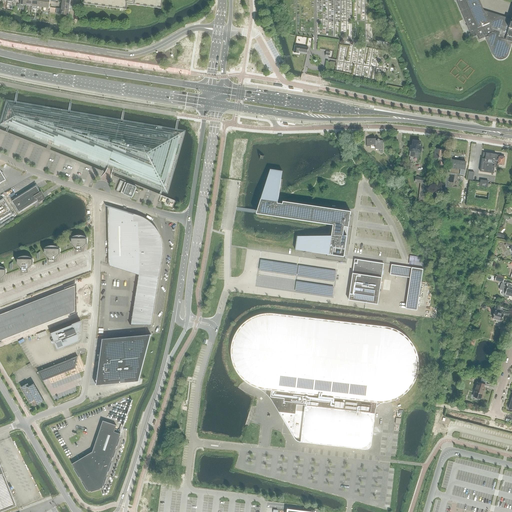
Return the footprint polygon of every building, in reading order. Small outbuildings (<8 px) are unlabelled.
[(84,0),(84,4),(126,9),(126,10),(127,4),(130,4),(131,4),(155,7),(160,8),(161,8),(161,0),(84,0)] [(479,0),(456,0),(472,37),(469,39),(477,36),(479,40),(485,37),(486,40),(493,55),(493,56),(494,56),(494,57),(495,57),(495,58),(496,59),(497,59),(498,60),(499,60),(500,60),(501,60),(502,60),(503,60),(504,59),(505,59),(506,58),(506,57),(507,57),(507,56),(508,56),(508,55),(508,54),(511,42),(511,16),(511,19),(498,15),(487,20),(484,11),(479,0)] [(308,47),(295,45),(294,45),(294,46),(295,46),(294,53),(299,54),(299,51),(307,53),(308,47)] [(0,125),(7,129),(9,129),(47,145),(48,145),(51,147),(107,169),(107,168),(112,170),(112,171),(160,191),(162,192),(167,194),(176,164),(186,131),(177,129),(176,129),(175,129),(123,120),(122,120),(121,119),(70,111),(68,110),(16,101),(15,101),(6,100),(0,120),(0,125)] [(377,141),(376,141),(376,139),(371,139),(371,140),(367,140),(367,147),(371,147),(371,146),(376,146),(376,150),(380,150),(380,152),(383,152),(383,141),(380,141),(380,140),(379,139),(378,139),(378,140),(377,140),(377,141)] [(420,153),(421,148),(419,148),(420,142),(419,142),(418,141),(416,140),(415,141),(413,141),(413,145),(411,145),(409,157),(418,158),(419,153),(420,153)] [(445,166),(446,162),(444,161),(445,157),(444,157),(444,150),(436,149),(435,154),(435,153),(434,158),(440,159),(439,165),(445,166)] [(504,160),(505,157),(500,157),(500,156),(499,156),(499,155),(496,155),(496,154),(486,153),(483,153),(482,158),(480,172),(493,174),(495,162),(497,163),(497,164),(504,165),(505,160),(504,160)] [(449,173),(464,175),(466,162),(451,160),(450,168),(449,173)] [(257,212),(256,213),(260,214),(281,217),(280,218),(333,225),(331,236),(297,237),(295,250),(327,255),(327,256),(344,259),(347,233),(344,232),(345,223),(349,224),(351,212),(283,202),(282,204),(277,203),(280,187),(282,171),(270,169),(257,210),(257,212)] [(487,183),(488,181),(481,180),(480,182),(470,181),(466,205),(494,210),(498,185),(487,183)] [(420,183),(418,203),(425,204),(427,184),(423,184),(420,183)] [(136,188),(136,187),(128,184),(127,184),(123,193),(123,194),(124,194),(128,196),(131,197),(132,197),(133,197),(136,188)] [(44,199),(36,186),(12,201),(19,212),(38,201),(39,203),(44,199)] [(3,199),(0,200),(0,217),(6,214),(8,218),(13,215),(3,199)] [(143,218),(138,216),(107,206),(106,207),(108,207),(109,265),(139,274),(131,325),(130,325),(130,326),(150,325),(150,326),(151,327),(151,325),(158,280),(162,256),(163,251),(162,247),(162,242),(161,238),(159,234),(157,230),(155,228),(152,224),(148,221),(143,218)] [(72,244),(76,248),(76,249),(76,252),(82,252),(82,249),(87,244),(87,238),(87,239),(87,238),(86,238),(85,237),(84,237),(83,236),(82,236),(80,236),(79,236),(78,236),(77,236),(76,236),(75,236),(74,237),(73,237),(72,238),(71,238),(72,238),(72,244)] [(49,259),(49,262),(55,263),(55,259),(60,254),(60,249),(59,248),(58,248),(57,247),(56,247),(55,246),(54,246),(53,246),(52,246),(51,246),(50,246),(49,246),(48,247),(47,247),(46,247),(45,248),(44,248),(44,249),(44,254),(49,259)] [(17,265),(22,269),(22,273),(28,273),(28,269),(32,265),(32,259),(33,259),(32,258),(31,258),(30,257),(29,257),(28,257),(27,256),(26,256),(25,256),(24,256),(23,256),(22,257),(21,257),(20,257),(19,258),(18,258),(17,259),(17,265)] [(348,300),(365,303),(378,305),(384,264),(354,259),(348,300)] [(335,283),(337,271),(260,261),(256,287),(334,296),(335,287),(298,283),(298,279),(335,283)] [(421,279),(423,269),(412,268),(410,278),(421,279)] [(506,283),(503,282),(503,283),(501,287),(504,288),(503,291),(506,292),(504,297),(508,298),(509,296),(511,296),(511,289),(511,284),(506,283)] [(74,285),(50,294),(55,306),(60,304),(64,302),(69,300),(74,298),(74,285)] [(50,294),(46,296),(50,307),(55,306),(50,294)] [(46,296),(41,298),(45,309),(50,307),(46,296)] [(41,298),(36,300),(41,311),(45,309),(41,298)] [(60,304),(55,306),(59,317),(74,311),(74,298),(69,300),(64,302),(60,304)] [(36,300),(32,302),(36,313),(41,311),(36,300)] [(32,302),(27,303),(31,315),(36,313),(32,302)] [(27,303),(22,305),(27,316),(31,315),(27,303)] [(22,305),(18,307),(22,318),(27,316),(22,305)] [(55,306),(50,307),(54,319),(59,317),(55,306)] [(493,319),(496,320),(495,322),(501,324),(504,314),(508,316),(509,314),(509,313),(502,310),(503,308),(495,306),(494,311),(495,311),(493,319)] [(18,307),(13,309),(17,320),(22,318),(18,307)] [(50,307),(45,309),(50,320),(54,319),(50,307)] [(13,309),(8,311),(13,322),(17,320),(13,309)] [(45,309),(41,311),(45,322),(50,320),(45,309)] [(8,311),(4,313),(8,324),(13,322),(8,311)] [(41,311),(36,313),(40,324),(45,322),(41,311)] [(4,313),(0,313),(0,316),(3,326),(8,324),(4,313)] [(36,313),(31,315),(36,326),(40,324),(36,313)] [(262,314),(258,315),(254,317),(250,319),(247,320),(245,322),(243,324),(240,327),(238,329),(236,333),(235,335),(233,339),(231,346),(231,350),(231,356),(233,363),(235,368),(237,372),(239,376),(241,378),(243,380),(246,382),(249,384),(252,386),(259,389),(261,390),(264,392),(266,394),(268,395),(269,397),(271,399),(272,401),(279,412),(288,413),(295,414),(295,415),(292,435),(295,439),(295,440),(296,441),(297,441),(298,442),(321,445),(347,448),(362,449),(366,450),(367,450),(368,449),(369,449),(370,448),(370,447),(371,445),(375,412),(376,409),(377,407),(378,405),(379,404),(380,404),(390,402),(392,401),(396,400),(400,398),(403,396),(407,393),(410,389),(413,385),(416,378),(418,372),(419,365),(418,361),(418,358),(418,356),(417,353),(416,350),(414,347),(413,344),(410,341),(408,338),(406,336),(403,334),(400,332),(396,330),(389,328),(386,327),(383,327),(281,315),(270,314),(266,314),(262,314)] [(31,315),(27,316),(31,328),(36,326),(31,315)] [(27,316),(22,318),(26,329),(31,328),(27,316)] [(22,318),(17,320),(22,331),(26,329),(22,318)] [(17,320),(13,322),(17,333),(22,331),(17,320)] [(13,322),(8,324),(12,335),(17,333),(13,322)] [(79,342),(80,336),(80,335),(81,335),(81,334),(80,334),(81,322),(51,333),(58,350),(79,342)] [(8,324),(3,326),(8,337),(12,335),(8,324)] [(102,340),(103,340),(102,354),(98,355),(100,370),(101,370),(100,385),(96,385),(96,386),(100,385),(139,382),(151,335),(103,339),(102,340)] [(71,359),(70,359),(38,372),(42,381),(46,379),(47,380),(75,369),(77,356),(71,359)] [(28,383),(21,387),(30,403),(35,400),(38,405),(44,401),(34,384),(29,386),(28,383)] [(473,397),(481,399),(486,385),(477,383),(473,397)] [(279,412),(292,435),(295,415),(295,414),(288,413),(279,412)] [(114,432),(116,426),(103,421),(101,427),(92,452),(72,464),(74,469),(73,469),(79,478),(80,477),(82,481),(81,482),(86,491),(87,490),(88,492),(91,491),(91,492),(101,490),(100,489),(103,488),(103,486),(104,486),(107,477),(106,476),(108,472),(109,472),(112,462),(111,462),(113,458),(114,458),(117,448),(116,448),(117,446),(118,447),(120,439),(119,439),(121,434),(120,434),(114,432)] [(0,511),(15,506),(0,466),(0,511)]
